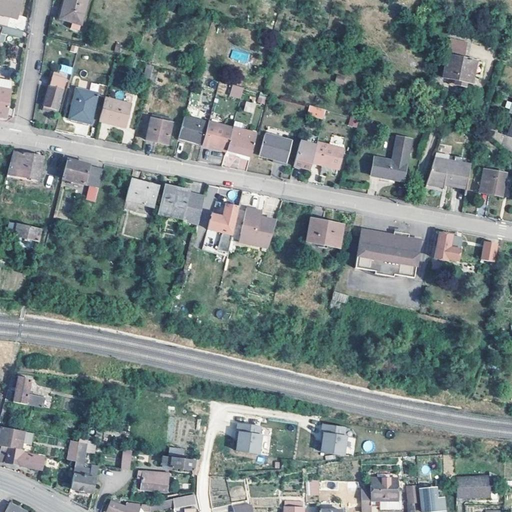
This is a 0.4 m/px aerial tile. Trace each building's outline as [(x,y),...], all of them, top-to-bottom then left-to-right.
[(20,0),(0,0),(0,13),(10,16),(11,14),(17,15),(20,0)] [(87,0),(65,0),(61,18),(73,22),(71,28),(79,31),(81,24),(87,0)] [(466,48),(450,45),(443,77),(451,79),(456,80),(455,84),(466,86),(466,82),(472,83),(473,75),(481,76),(483,63),(476,62),(476,61),(464,58),(466,48)] [(155,65),(147,63),(143,78),(151,81),(155,65)] [(61,64),(60,71),(71,74),(73,67),(61,64)] [(347,74),(338,72),(336,80),(345,82),(347,74)] [(66,79),(52,75),(43,110),(52,113),(53,109),(57,110),(66,79)] [(12,81),(0,78),(0,88),(11,91),(12,81)] [(229,96),(241,99),(243,87),(232,84),(229,96)] [(11,91),(0,88),(0,116),(6,117),(11,91)] [(98,94),(77,89),(69,119),(77,121),(78,119),(82,119),(81,122),(90,124),(98,94)] [(132,106),(105,99),(99,120),(127,127),(132,106)] [(246,101),(243,110),(253,113),(255,103),(246,101)] [(326,110),(310,106),(308,113),(324,117),(326,110)] [(348,124),(356,127),(359,119),(351,116),(348,124)] [(203,144),(208,124),(184,117),(179,138),(203,144)] [(173,123),(152,118),(147,140),(168,144),(173,123)] [(233,130),(208,124),(203,144),(227,151),(233,130)] [(233,130),(227,151),(251,157),(257,134),(233,128),(233,130)] [(292,138),(266,131),(260,151),(287,158),(292,138)] [(391,161),(385,160),(381,177),(402,182),(410,139),(396,136),(391,161)] [(345,145),(318,138),(317,143),(343,150),(345,145)] [(310,171),(312,162),(316,146),(300,142),(294,167),(310,171)] [(316,146),(312,162),(338,169),(343,150),(317,143),(316,146)] [(45,156),(15,151),(9,171),(20,173),(19,175),(40,179),(45,156)] [(381,177),(385,160),(373,158),(370,175),(381,177)] [(470,166),(435,158),(426,184),(443,188),(445,182),(449,182),(449,185),(466,189),(470,166)] [(90,165),(68,159),(63,179),(85,184),(90,165)] [(104,169),(90,165),(85,184),(94,187),(99,188),(104,169)] [(506,176),(483,171),(479,194),(502,198),(506,176)] [(160,187),(132,179),(126,201),(155,208),(160,187)] [(99,188),(94,187),(90,200),(96,201),(99,188)] [(183,220),(190,194),(165,187),(158,212),(183,220)] [(204,198),(190,194),(183,220),(198,224),(204,198)] [(235,222),(239,206),(227,204),(224,218),(211,215),(208,229),(223,233),(232,235),(235,222)] [(247,207),(238,241),(268,247),(277,219),(261,216),(256,215),(257,210),(247,207)] [(326,224),(311,221),(307,242),(340,248),(344,225),(326,222),(326,224)] [(41,229),(18,224),(15,236),(38,241),(41,229)] [(393,234),(361,228),(354,267),(374,270),(374,273),(393,276),(393,274),(413,278),(420,239),(408,237),(409,233),(394,231),(393,234)] [(232,235),(223,233),(219,248),(228,250),(232,235)] [(452,236),(440,234),(435,259),(448,261),(448,259),(458,262),(460,250),(462,239),(452,236)] [(498,245),(485,243),(482,260),(494,263),(498,245)] [(31,379),(18,377),(13,402),(28,405),(43,408),(45,398),(32,396),(28,395),(29,388),(31,379)] [(261,426),(238,423),(237,432),(239,432),(236,450),(259,454),(262,435),(259,435),(261,426)] [(345,427),(323,424),(322,433),(324,433),(321,451),(344,455),(346,436),(344,436),(345,427)] [(0,436),(0,446),(21,451),(22,442),(24,432),(2,427),(0,436)] [(31,434),(24,432),(22,442),(30,443),(31,434)] [(76,462),(79,443),(71,441),(67,460),(76,462)] [(79,442),(79,443),(76,462),(84,463),(88,444),(79,442)] [(0,446),(0,448),(0,461),(14,464),(42,470),(45,458),(23,454),(23,451),(21,451),(0,446)] [(168,456),(184,457),(184,448),(169,447),(168,456)] [(133,452),(125,451),(122,469),(131,470),(133,452)] [(195,460),(164,456),(163,468),(194,471),(195,460)] [(99,466),(94,466),(94,470),(75,467),(71,489),(93,494),(99,466)] [(170,474),(138,471),(137,477),(143,478),(141,490),(167,493),(170,474)] [(491,499),(490,479),(457,479),(457,500),(491,499)] [(376,482),(370,483),(370,494),(362,494),(363,511),(372,511),(372,505),(378,505),(378,510),(388,510),(388,511),(390,511),(400,511),(400,504),(398,505),(398,482),(389,482),(376,482)] [(319,483),(310,483),(311,499),(319,499),(319,483)] [(446,511),(446,499),(437,499),(437,489),(420,490),(422,511),(446,511)] [(196,505),(194,495),(182,497),(172,499),(173,505),(174,509),(183,508),(196,505)] [(173,505),(172,499),(159,502),(160,509),(173,505)] [(160,509),(159,502),(150,504),(127,503),(125,508),(111,503),(107,511),(108,511),(144,511),(145,511),(152,511),(160,509)] [(285,502),(284,511),(303,511),(304,507),(294,507),(294,502),(285,502)]
